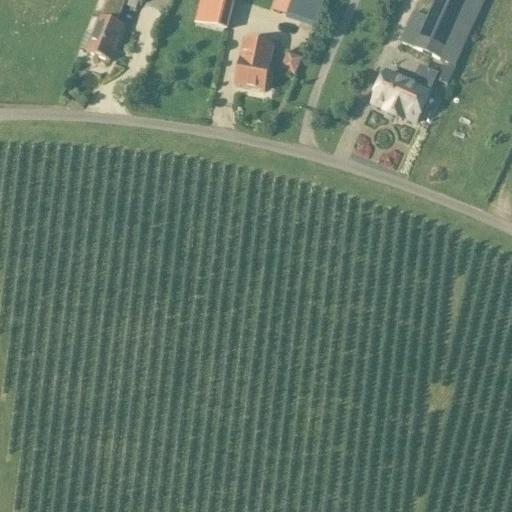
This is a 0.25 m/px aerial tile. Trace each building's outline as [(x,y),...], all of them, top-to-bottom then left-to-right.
[(110,64),(124,29),(116,26),(124,6),(108,0),(106,0),(86,55),(110,64)] [(228,35),(236,0),(201,0),(195,27),(228,35)] [(325,4),(311,0),(292,0),(285,22),(316,32),(325,4)] [(414,16),(401,44),(454,68),(484,0),(437,0),(428,22),(414,16)] [(234,89),(265,94),(270,69),(275,49),(244,43),(243,50),(242,50),(234,89)] [(284,68),(297,74),(303,61),(290,55),(284,68)] [(386,73),(370,108),(384,115),(383,117),(403,126),(405,123),(418,129),(434,94),(431,93),(438,77),(420,69),(413,85),(386,73)]
